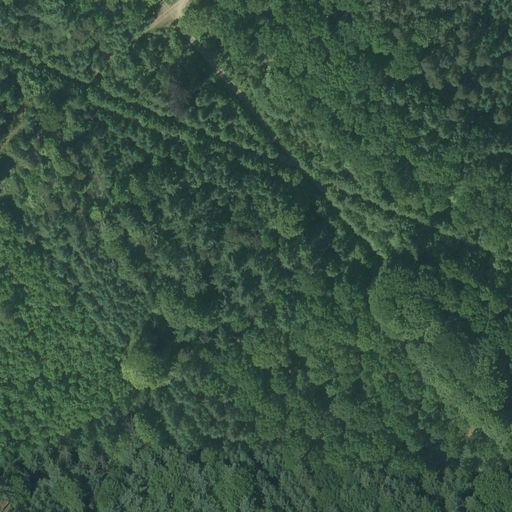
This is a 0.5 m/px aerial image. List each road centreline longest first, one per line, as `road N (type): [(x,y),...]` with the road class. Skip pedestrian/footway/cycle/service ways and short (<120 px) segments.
road 1 (track): [(0,42),(302,167)]
road 2 (track): [(302,167),(511,410)]
road 3 (track): [(0,145),(182,0)]
road 4 (track): [(302,167),(511,254)]
